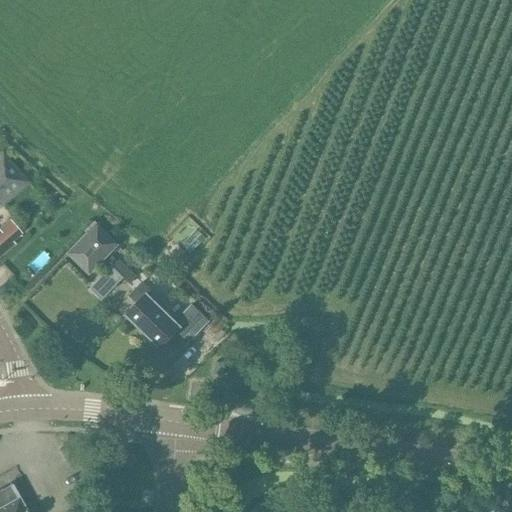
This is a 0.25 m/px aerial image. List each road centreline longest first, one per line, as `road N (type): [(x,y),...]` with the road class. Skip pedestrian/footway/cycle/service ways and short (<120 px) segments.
road 1 (residential): [(511,469),(177,424)]
road 2 (tertiary): [(177,424),(6,411)]
